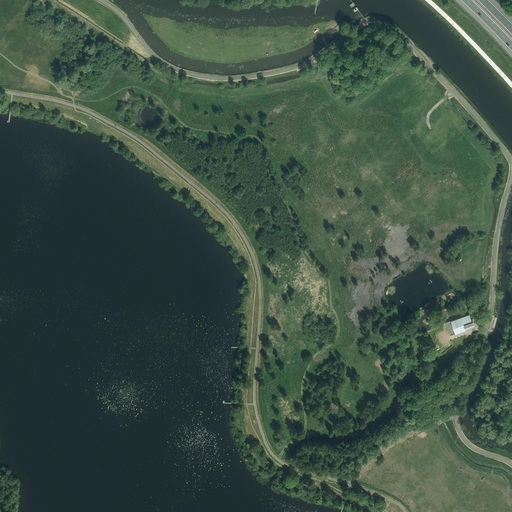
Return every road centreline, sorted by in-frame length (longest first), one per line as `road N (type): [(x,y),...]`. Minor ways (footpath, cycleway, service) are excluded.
road 1 (unclassified): [(511,164),(385,23),(361,24),(288,69),(215,78),(164,63),(100,0)]
road 2 (unclassified): [(511,463),(468,444),(456,424),(458,394),(489,318),(511,175)]
